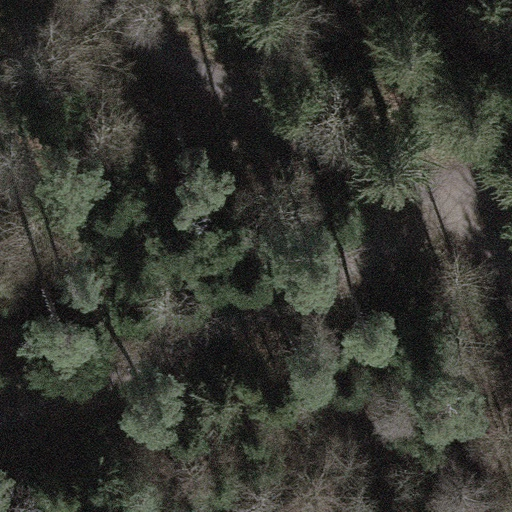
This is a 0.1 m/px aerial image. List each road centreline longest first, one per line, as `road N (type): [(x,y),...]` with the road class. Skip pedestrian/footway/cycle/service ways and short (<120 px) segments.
road 1 (track): [(0,417),(119,381),(511,179)]
road 2 (track): [(100,0),(354,169),(483,193)]
